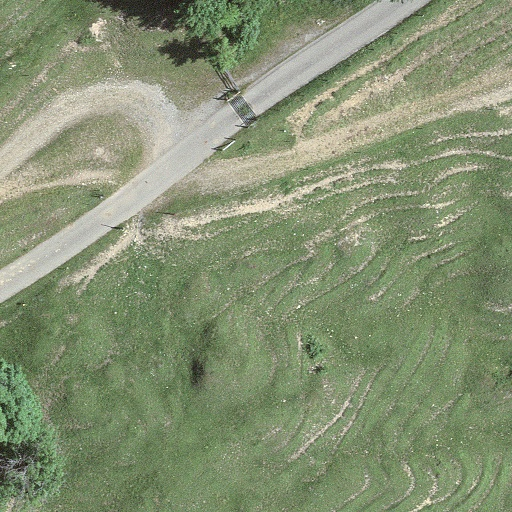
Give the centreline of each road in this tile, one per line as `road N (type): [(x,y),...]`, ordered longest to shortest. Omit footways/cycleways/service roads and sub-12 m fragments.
road 1 (track): [(0,194),(113,99),(185,166),(261,197),(511,108)]
road 2 (unclassified): [(0,295),(156,191),(386,0)]
